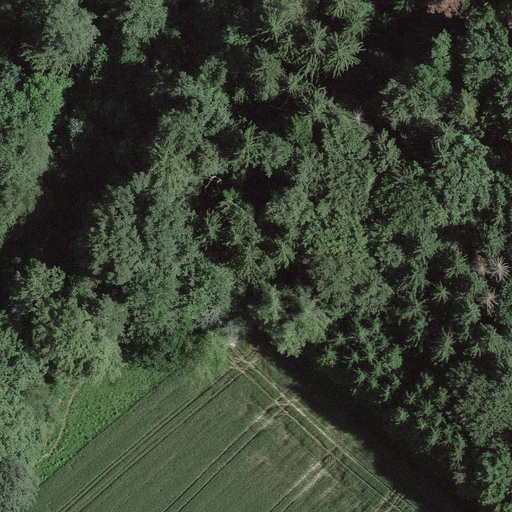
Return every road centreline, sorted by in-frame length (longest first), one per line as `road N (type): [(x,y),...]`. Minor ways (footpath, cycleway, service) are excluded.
road 1 (track): [(0,414),(99,196)]
road 2 (track): [(99,196),(137,0)]
